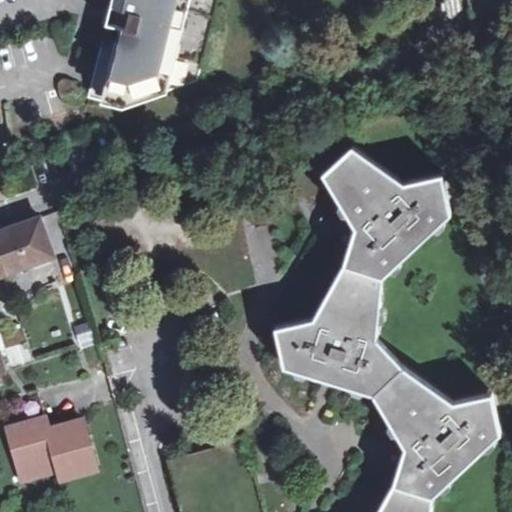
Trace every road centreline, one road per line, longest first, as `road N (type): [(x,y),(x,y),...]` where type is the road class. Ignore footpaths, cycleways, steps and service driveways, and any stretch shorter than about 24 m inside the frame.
road 1 (residential): [(0,216),(458,46)]
road 2 (residential): [(161,353),(137,411),(165,511)]
